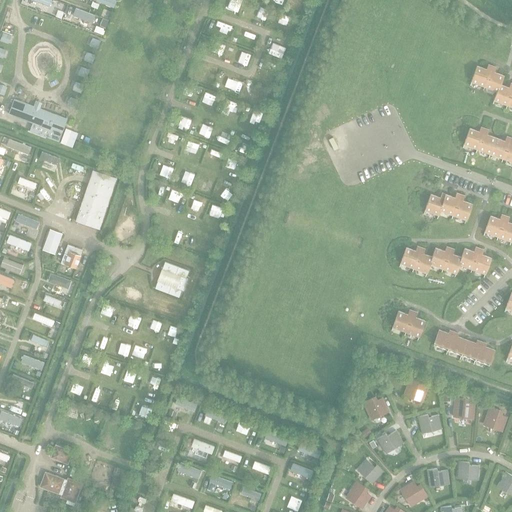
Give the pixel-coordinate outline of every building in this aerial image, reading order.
[(66,4),(56,0),(48,0),(48,3),(64,10),(66,4)] [(97,14),(80,9),(78,14),(95,20),(97,14)] [(2,32),(0,37),(0,40),(7,43),(10,40),(11,34),(2,32)] [(100,40),(92,37),(90,41),(89,46),(97,49),(100,40)] [(95,54),(86,51),(84,55),(83,60),(91,63),(95,54)] [(484,86),(491,66),(487,64),(486,69),(476,65),(470,81),(484,86)] [(89,69),(81,66),(78,70),(77,75),(86,78),(89,69)] [(499,84),(503,75),(493,72),(495,67),(491,66),(484,86),(496,91),(497,91),(499,84)] [(80,93),(83,84),(75,81),(73,85),(72,90),(80,93)] [(506,104),(511,88),(511,83),(510,83),(508,87),(499,84),(497,91),(496,91),(493,100),(506,104)] [(74,108),(78,99),(70,96),(67,100),(66,105),(74,108)] [(29,130),(58,141),(66,118),(13,98),(7,113),(32,122),(29,130)] [(476,148),(484,128),(480,127),(478,131),(469,128),(463,144),(476,148)] [(60,142),(72,147),(77,132),(65,128),(60,142)] [(489,153),(495,137),(486,134),(487,129),(484,128),(476,148),(489,153)] [(5,136),(0,152),(6,154),(8,147),(11,148),(13,139),(5,136)] [(502,158),(509,137),(506,136),(504,141),(495,137),(489,153),(502,158)] [(511,143),(511,141),(511,138),(509,137),(502,158),(511,161),(511,143)] [(71,161),(66,174),(72,176),(76,163),(71,161)] [(75,221),(99,229),(116,178),(92,170),(75,221)] [(17,182),(34,189),(36,183),(19,177),(17,182)] [(439,210),(445,194),(441,193),(440,197),(430,194),(424,209),(438,214),(440,210),(439,210)] [(452,214),(460,194),(456,193),(454,197),(445,194),(439,210),(440,210),(452,214)] [(460,194),(452,214),(466,219),(471,204),(462,200),(463,195),(460,194)] [(0,215),(7,219),(10,212),(0,208),(0,215)] [(497,236),(505,215),(501,214),(499,219),(490,215),(484,231),(497,236)] [(511,235),(511,223),(507,221),(508,217),(505,215),(497,236),(510,241),(511,236),(511,235),(511,236),(511,235)] [(42,249),(54,253),(62,233),(49,229),(42,249)] [(31,243),(9,234),(6,242),(28,250),(31,243)] [(60,262),(75,268),(82,249),(67,244),(60,262)] [(413,267),(420,247),(417,246),(415,250),(405,247),(400,263),(413,267)] [(442,268),(450,248),(446,246),(444,251),(435,247),(431,256),(432,257),(429,263),(442,268)] [(432,257),(431,256),(422,253),(424,248),(420,247),(413,267),(426,272),(429,263),(432,257)] [(471,268),(479,248),(475,247),(473,251),(464,248),(460,257),(461,257),(458,264),(459,264),(471,268)] [(461,257),(460,257),(451,254),(453,249),(450,248),(442,268),(455,273),(459,264),(458,264),(461,257)] [(479,248),(471,268),(484,273),(490,257),(481,254),(482,249),(479,248)] [(19,273),(23,264),(3,257),(0,263),(0,265),(5,268),(4,271),(8,273),(9,269),(19,273)] [(181,289),(183,290),(187,278),(185,278),(188,270),(164,261),(155,288),(178,296),(181,289)] [(47,281),(68,289),(71,280),(50,272),(47,281)] [(0,283),(11,288),(14,279),(0,273),(0,283)] [(114,300),(126,286),(122,282),(110,295),(114,300)] [(136,305),(143,288),(137,285),(130,302),(136,305)] [(61,303),(63,297),(47,291),(45,297),(54,300),(53,302),(57,304),(58,302),(61,303)] [(40,311),(55,318),(58,313),(42,306),(40,311)] [(405,331),(413,311),(409,309),(407,314),(398,311),(392,326),(405,331)] [(413,311),(405,331),(418,336),(424,320),(414,317),(416,312),(413,311)] [(30,325),(49,333),(51,327),(32,319),(30,325)] [(447,350),(453,332),(449,330),(448,333),(438,329),(433,345),(447,350)] [(460,355),(466,339),(457,336),(458,333),(453,332),(447,350),(460,355)] [(45,346),(48,340),(32,333),(30,339),(39,344),(39,345),(41,346),(42,345),(45,346)] [(474,360),(481,341),(476,340),(475,343),(466,339),(460,355),(474,360)] [(481,341),(474,360),(488,365),(494,350),(484,346),(485,343),(481,341)] [(41,368),(44,361),(27,355),(25,361),(34,365),(34,366),(37,368),(37,366),(41,368)] [(30,388),(33,382),(12,373),(9,380),(19,383),(18,385),(22,386),(23,385),(30,388)] [(404,394),(421,400),(426,387),(414,383),(416,379),(410,377),(404,394)] [(381,398),(374,401),(372,398),(363,402),(371,418),(387,410),(381,398)] [(453,416),(471,418),(473,403),(461,402),(461,398),(455,398),(453,416)] [(483,424),(501,430),(505,417),(497,414),(499,410),(490,407),(483,424)] [(0,415),(0,417),(20,425),(22,418),(2,411),(0,415)] [(437,414),(427,417),(426,414),(417,416),(421,433),(441,428),(437,414)] [(386,453),(402,442),(395,430),(386,436),(384,433),(377,438),(386,453)] [(50,457),(67,463),(72,451),(55,444),(50,457)] [(0,458),(6,461),(8,455),(0,451),(0,458)] [(376,464),(374,467),(366,459),(357,470),(371,483),(383,471),(376,464)] [(457,478),(477,479),(478,465),(467,464),(467,461),(458,461),(457,478)] [(446,469),(436,471),(435,468),(426,469),(429,486),(449,483),(446,469)] [(496,486),(511,495),(511,478),(511,477),(511,475),(505,471),(496,486)] [(67,476),(66,479),(45,472),(39,486),(58,493),(60,494),(59,496),(75,502),(82,482),(67,476)] [(109,487),(118,490),(122,480),(113,477),(109,487)] [(122,481),(118,492),(115,490),(113,494),(119,496),(121,492),(123,493),(125,487),(124,487),(125,484),(124,483),(125,482),(122,481)] [(346,497),(361,507),(369,495),(359,489),(361,485),(356,482),(346,497)] [(423,490),(419,492),(413,482),(401,489),(410,505),(426,495),(423,490)]
